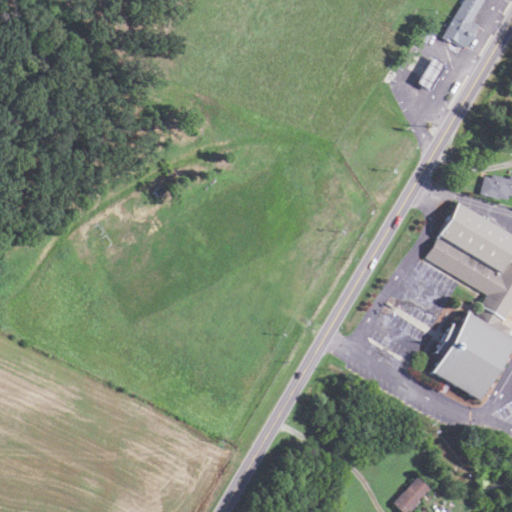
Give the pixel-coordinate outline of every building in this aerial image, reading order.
[(481,0),(459,0),(439,34),(463,49),(477,25),(469,20),(481,0)] [(429,33),(425,42),(418,39),(422,29),(429,33)] [(444,64),(430,56),(414,82),(428,90),(444,64)] [(504,200),(496,198),(477,194),(481,176),(489,177),(489,174),(507,178),(508,174),(511,175),(511,195),(505,194),(504,200)] [(162,193),(156,196),(152,191),(159,187),(162,193)] [(511,340),(476,400),(429,371),(439,355),(433,351),(449,324),(456,328),(465,312),(474,317),(481,306),(479,305),(485,295),(424,257),(457,203),(511,235),(511,261),(508,259),(506,262),(511,265),(511,303),(502,320),(500,319),(499,321),(510,328),(510,329),(511,330),(511,340)] [(406,511),(398,511),(390,504),(415,477),(428,490),(406,511)]
